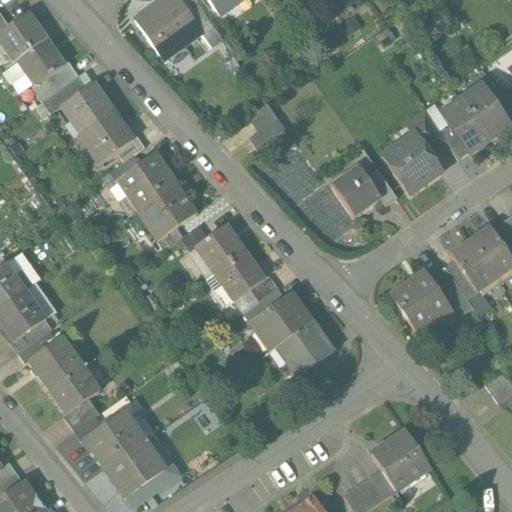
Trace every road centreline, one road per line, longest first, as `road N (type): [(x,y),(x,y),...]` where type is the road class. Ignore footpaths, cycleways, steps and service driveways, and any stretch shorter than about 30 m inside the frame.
road 1 (residential): [(333,289),(78,19)]
road 2 (residential): [(406,371),(188,511)]
road 3 (residential): [(333,289),(511,169)]
road 4 (residential): [(511,492),(406,371)]
road 5 (residential): [(0,404),(86,511)]
